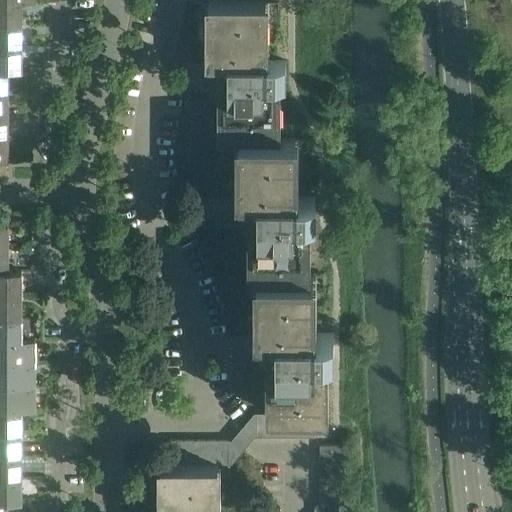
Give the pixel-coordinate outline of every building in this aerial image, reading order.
[(0,0),(0,22),(21,22),(21,0),(0,0)] [(220,139),(237,139),(277,139),(277,138),(277,99),(271,99),(271,83),(285,83),(285,60),(259,60),(259,41),(265,41),(265,1),(208,1),(208,62),(220,63),(220,139)] [(0,22),(0,45),(21,45),(21,22),(0,22)] [(0,45),(0,67),(7,68),(7,69),(21,69),(21,45),(0,45)] [(237,139),(237,199),(250,199),(250,276),(255,276),(307,275),(307,274),(307,235),(301,235),(301,219),(315,219),(315,196),(289,196),(289,178),(294,178),(294,138),(277,138),(277,139),(237,139)] [(21,270),(7,270),(7,271),(0,270),(0,294),(21,294),(21,270)] [(302,412),(314,412),(325,412),(325,371),(319,371),(319,355),(333,355),(333,333),(307,333),(306,314),(312,314),(312,274),(307,274),(307,275),(255,276),(255,335),(267,335),(268,412),(279,412),(290,412),(302,412)] [(0,316),(21,316),(21,294),(0,294),(0,316)] [(26,316),(21,316),(0,316),(0,339),(21,339),(21,338),(30,338),(30,325),(26,325),(26,316)] [(35,338),(30,338),(21,338),(21,339),(0,339),(0,363),(35,363),(35,360),(39,360),(39,349),(35,349),(35,338)] [(0,385),(35,386),(35,363),(0,363),(0,385)] [(0,385),(0,407),(21,408),(21,409),(35,409),(35,386),(0,385)] [(0,407),(0,432),(21,432),(21,409),(21,408),(0,407)] [(256,436),(267,436),(267,412),(256,412),(256,436)] [(267,436),(279,436),(279,412),(268,412),(267,412),(267,436)] [(279,436),(291,436),(290,412),(279,412),(279,436)] [(291,436),(302,436),(302,412),(290,412),(291,436)] [(302,436),(305,436),(314,436),(314,412),(302,412),(302,436)] [(0,432),(0,454),(21,454),(21,432),(0,432)] [(171,439),(171,463),(182,463),(182,439),(171,439)] [(194,439),(182,439),(182,463),(194,463),(194,439)] [(194,439),(194,463),(206,463),(206,439),(194,439)] [(206,439),(206,463),(217,463),(217,439),(206,439)] [(217,439),(217,463),(229,463),(229,439),(217,439)] [(319,444),(319,456),(343,456),(343,444),(319,444)] [(0,454),(0,476),(21,477),(21,454),(0,454)] [(319,456),(319,468),(343,468),(343,456),(319,456)] [(182,463),(171,463),(160,463),(159,511),(211,511),(211,503),(217,503),(217,463),(206,463),(194,463),(182,463)] [(319,468),(319,480),(343,480),(343,468),(319,468)] [(0,476),(0,499),(7,499),(7,501),(21,501),(21,477),(0,476)] [(319,480),(319,492),(343,492),(343,480),(319,480)] [(319,492),(319,504),(343,503),(343,492),(319,492)] [(314,504),(313,511),(337,511),(338,504),(343,504),(343,503),(319,504),(314,504)]
